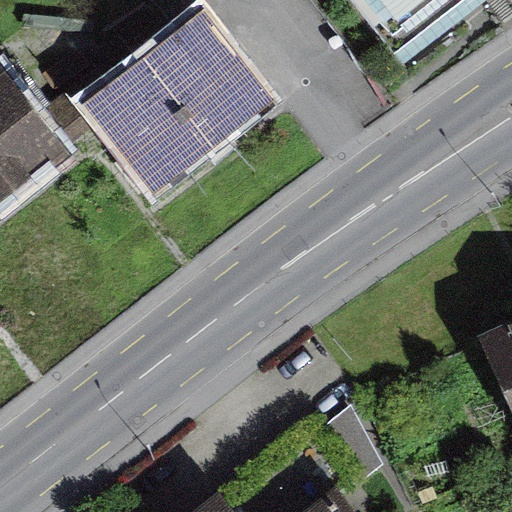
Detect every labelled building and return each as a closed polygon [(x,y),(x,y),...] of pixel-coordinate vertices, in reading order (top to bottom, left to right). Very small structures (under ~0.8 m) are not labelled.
[(206,0),(158,0),(97,44),(113,66),(206,0)] [(371,0),(413,55),(488,0),(371,0)] [(107,83),(171,172),(282,93),(219,4),(107,83)] [(0,82),(0,202),(81,141),(24,65),(0,82)] [(389,511),(358,470),(303,511),(389,511)] [(198,511),(233,511),(221,495),(198,511)]
